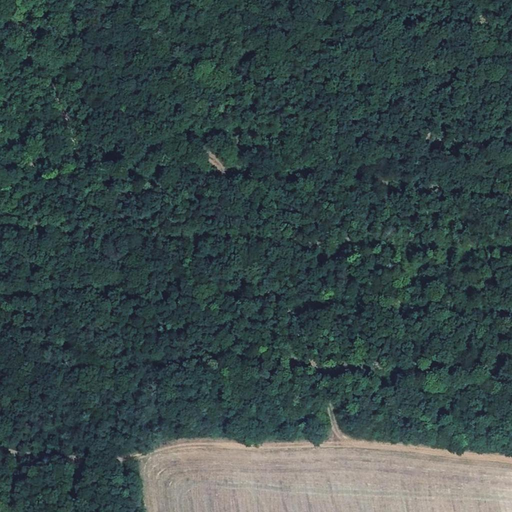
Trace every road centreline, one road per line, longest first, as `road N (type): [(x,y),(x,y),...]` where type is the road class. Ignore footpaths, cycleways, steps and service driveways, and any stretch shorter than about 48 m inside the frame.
road 1 (track): [(8,0),(83,149),(122,181),(170,180),(210,144),(225,94),(258,42),(352,0)]
road 2 (track): [(511,452),(193,443),(113,454),(0,454)]
road 3 (track): [(210,144),(351,443)]
